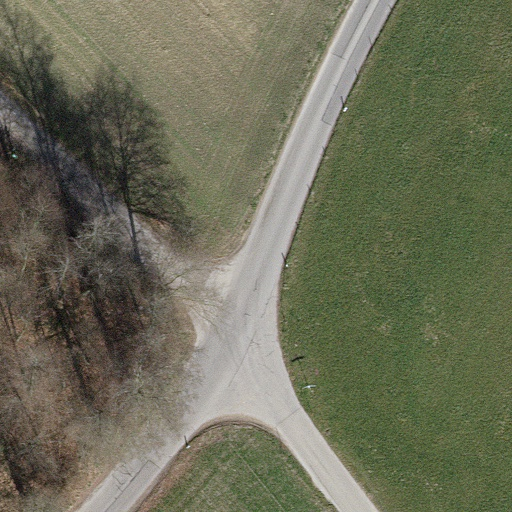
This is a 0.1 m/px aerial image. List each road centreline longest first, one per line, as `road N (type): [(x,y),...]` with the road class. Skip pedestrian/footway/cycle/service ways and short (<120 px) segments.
road 1 (unclassified): [(377,0),(359,28),(237,344)]
road 2 (track): [(237,344),(191,288),(0,103)]
road 3 (unclassified): [(237,344),(92,511)]
road 4 (unclassified): [(237,344),(365,511)]
